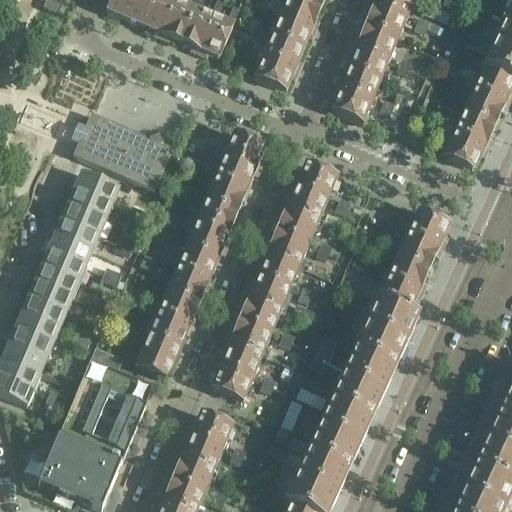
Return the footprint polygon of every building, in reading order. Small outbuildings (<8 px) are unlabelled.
[(125,23),(134,0),(112,0),(106,15),(125,23)] [(144,31),(156,0),(134,0),(125,23),(144,31)] [(161,43),(176,6),(162,0),(156,0),(144,31),(154,35),(152,40),(161,43)] [(315,25),(321,11),(295,0),(288,0),(280,20),(316,35),(319,26),(315,25)] [(295,0),(321,11),(325,0),(295,0)] [(406,24),(415,3),(406,0),(378,0),(378,2),(374,0),(370,9),(406,24)] [(482,27),(494,0),(493,0),(485,0),(474,24),(482,27)] [(181,47),(195,14),(176,6),(161,43),(169,47),(171,43),(181,47)] [(397,45),(406,24),(370,9),(366,17),(371,19),(365,31),(397,45)] [(236,22),(239,13),(232,10),(229,19),(236,22)] [(198,59),(214,21),(195,14),(181,47),(191,51),(189,55),(198,59)] [(312,43),(316,35),(280,20),(271,41),(303,54),(308,42),(312,43)] [(219,63),(233,29),(214,21),(198,59),(206,62),(208,58),(219,63)] [(426,32),(428,26),(419,22),(416,28),(426,32)] [(511,24),(506,22),(483,73),(511,86),(511,24)] [(423,39),(426,32),(416,28),(414,35),(423,39)] [(388,65),(397,45),(365,31),(360,43),(356,42),(353,50),(388,65)] [(298,66),(303,54),(271,41),(263,61),(298,76),(302,68),(298,66)] [(380,86),(388,65),(353,50),(349,59),(353,60),(348,73),(380,86)] [(295,85),(298,76),(263,61),(254,82),(285,96),(291,83),(295,85)] [(408,74),(411,67),(402,64),(399,70),(408,74)] [(406,80),(408,74),(399,70),(396,76),(406,80)] [(371,107),(380,86),(348,73),(343,85),(339,83),(335,92),(371,107)] [(511,101),(508,100),(511,91),(511,86),(483,73),(473,94),(508,111),(511,102),(511,101)] [(463,90),(465,83),(456,79),(453,86),(463,90)] [(460,96),(463,90),(453,86),(451,92),(460,96)] [(362,128),(371,107),(335,92),(332,100),(336,102),(330,114),(362,128)] [(505,119),(508,111),(473,94),(463,116),(494,130),(501,117),(505,119)] [(391,115),(394,109),(384,105),(382,111),(391,115)] [(388,121),(391,115),(382,111),(379,117),(388,121)] [(488,144),(494,130),(463,116),(453,138),(488,154),(492,146),(488,144)] [(154,195),(172,153),(162,149),(158,139),(154,141),(149,143),(90,118),(83,135),(87,137),(84,145),(79,144),(72,161),(154,195)] [(443,133),(445,127),(436,123),(433,129),(443,133)] [(440,140),(443,133),(433,129),(431,136),(440,140)] [(255,174),(263,154),(262,150),(233,138),(224,161),(255,174)] [(484,163),(488,154),(453,138),(443,161),(471,174),(475,172),(480,161),(484,163)] [(213,157),(215,150),(206,147),(204,153),(213,157)] [(210,163),(213,157),(204,153),(201,159),(210,163)] [(249,188),(255,174),(224,161),(214,183),(248,197),(251,189),(249,188)] [(327,204),(336,182),(308,170),(304,171),(296,191),(327,204)] [(119,194),(81,177),(80,179),(76,189),(74,193),(112,210),(119,194)] [(244,206),(248,197),(214,183),(205,206),(208,207),(236,219),(242,205),(244,206)] [(318,227),(327,204),(296,191),(290,205),(288,204),(284,213),(318,227)] [(194,202),(196,196),(187,192),(184,199),(194,202)] [(112,210),(74,193),(72,197),(73,198),(68,208),(68,207),(68,209),(106,225),(112,210)] [(347,213),(349,206),(340,203),(338,209),(347,213)] [(227,241),(236,219),(208,207),(193,241),(200,244),(201,240),(208,243),(212,235),(227,241)] [(106,225),(68,209),(67,209),(67,210),(63,220),(62,220),(61,224),(99,241),(106,225)] [(344,219),(347,213),(338,209),(335,215),(344,219)] [(145,223),(147,217),(132,211),(129,217),(145,223)] [(308,249),(318,227),(284,213),(281,221),(283,222),(277,236),(308,249)] [(442,244),(448,232),(446,229),(418,216),(407,239),(442,254),(446,246),(442,244)] [(142,230),(145,223),(129,217),(127,224),(142,230)] [(99,241),(61,224),(59,228),(55,238),(54,240),(92,256),(99,241)] [(397,234),(399,227),(390,224),(388,230),(397,234)] [(180,235),(183,229),(173,225),(171,231),(180,235)] [(394,240),(397,234),(388,230),(385,236),(394,240)] [(177,241),(180,235),(171,231),(168,237),(177,241)] [(212,277),(227,241),(212,235),(208,243),(201,240),(200,244),(193,241),(180,274),(210,287),(214,278),(212,277)] [(299,271),(308,249),(277,236),(271,250),(269,249),(266,257),(295,270),(299,271)] [(439,263),(442,254),(407,239),(397,261),(428,275),(435,261),(439,263)] [(92,256),(54,240),(54,241),(50,251),(49,251),(48,255),(86,272),(92,256)] [(134,248),(119,241),(116,248),(132,254),(134,248)] [(328,257),(331,251),(321,247),(319,254),(328,257)] [(132,254),(116,248),(114,254),(129,261),(132,254)] [(325,264),(328,257),(319,254),(316,260),(325,264)] [(86,272),(48,255),(46,259),(42,269),(41,271),(79,287),(86,272)] [(286,292),(295,270),(266,257),(265,258),(267,259),(258,281),(286,292)] [(422,288),(428,275),(397,261),(387,283),(422,298),(426,290),(422,288)] [(377,278),(379,271),(370,268),(368,274),(377,278)] [(79,287),(41,271),(40,272),(41,272),(36,282),(35,286),(73,302),(79,287)] [(121,279),(106,272),(103,278),(119,285),(121,279)] [(210,287),(180,274),(177,272),(167,295),(199,308),(204,294),(206,295),(210,287)] [(374,284),(377,278),(368,274),(365,280),(374,284)] [(119,285),(103,278),(101,285),(116,291),(119,285)] [(157,290),(160,284),(150,280),(148,286),(157,290)] [(276,315),(286,292),(258,281),(249,303),(276,315)] [(419,307),(422,298),(387,283),(377,304),(409,318),(415,305),(419,307)] [(73,302),(35,286),(33,290),(29,300),(28,302),(66,318),(73,302)] [(154,296),(157,290),(148,286),(145,292),(154,296)] [(309,302),(312,296),(303,292),(300,298),(309,302)] [(361,304),(363,298),(354,293),(351,299),(361,304)] [(193,322),(199,308),(167,295),(158,317),(191,331),(195,323),(193,322)] [(307,308),(309,302),(300,298),(298,305),(307,308)] [(66,318),(28,302),(27,303),(28,303),(23,313),(21,317),(60,333),(66,318)] [(271,338),(280,316),(276,315),(249,303),(247,302),(243,311),(245,312),(239,325),(271,338)] [(360,449),(418,322),(409,318),(377,304),(320,431),(360,449)] [(112,311),(97,305),(94,311),(109,318),(112,311)] [(109,318),(94,311),(91,317),(106,324),(109,318)] [(60,333),(21,317),(20,321),(16,331),(15,331),(15,332),(53,349),(60,333)] [(188,340),(191,331),(158,317),(149,338),(180,352),(186,339),(188,340)] [(139,334),(141,328),(132,323),(129,330),(139,334)] [(261,361),(271,338),(239,325),(234,339),(232,338),(228,347),(261,361)] [(136,340),(139,334),(129,330),(127,336),(136,340)] [(53,349),(15,332),(14,334),(10,344),(8,348),(47,364),(53,349)] [(92,339),(77,333),(74,339),(89,346),(92,339)] [(291,347),(293,341),(284,337),(282,343),(291,347)] [(175,370),(179,361),(177,360),(180,352),(149,338),(135,371),(167,384),(173,370),(175,370)] [(89,346),(74,339),(71,346),(87,352),(89,346)] [(324,377),(337,347),(322,340),(309,371),(324,377)] [(288,353),(291,347),(282,343),(279,349),(288,353)] [(252,383),(261,361),(228,347),(224,355),(226,356),(221,370),(252,383)] [(47,364),(8,348),(7,352),(3,362),(2,362),(2,363),(40,380),(47,364)] [(117,377),(122,365),(94,353),(89,365),(117,377)] [(40,380),(2,363),(1,365),(0,368),(0,380),(33,395),(40,380)] [(79,370),(64,363),(61,370),(76,377),(79,370)] [(91,511),(102,511),(135,434),(153,392),(117,377),(89,365),(64,426),(37,489),(91,511)] [(76,377),(61,370),(58,376),(73,383),(76,377)] [(242,406),(252,383),(221,370),(212,390),(214,394),(242,406)] [(33,395),(0,380),(0,399),(27,411),(33,395)] [(272,392),(274,385),(265,381),(263,388),(272,392)] [(269,398),(272,392),(263,388),(260,394),(269,398)] [(66,401),(51,394),(48,401),(63,407),(66,401)] [(63,407),(48,401),(45,407),(60,414),(63,407)] [(222,454),(232,431),(203,419),(199,420),(191,441),(222,454)] [(511,484),(511,423),(505,420),(482,471),(511,484)] [(331,511),(360,449),(320,431),(285,507),(290,509),(296,511),(331,511)] [(213,476),(222,454),(191,441),(185,454),(183,454),(180,462),(213,476)] [(242,462),(244,456),(235,452),(233,458),(242,462)] [(239,468),(242,462),(233,458),(230,464),(239,468)] [(203,498),(213,476),(180,462),(176,471),(178,472),(172,485),(203,498)] [(510,511),(511,510),(511,484),(482,471),(463,511),(510,511)] [(173,511),(197,511),(203,498),(172,485),(166,499),(164,498),(161,507),(173,511)] [(223,507),(226,500),(217,497),(214,503),(223,507)] [(218,511),(220,511),(223,507),(214,503),(211,509),(218,511)]
